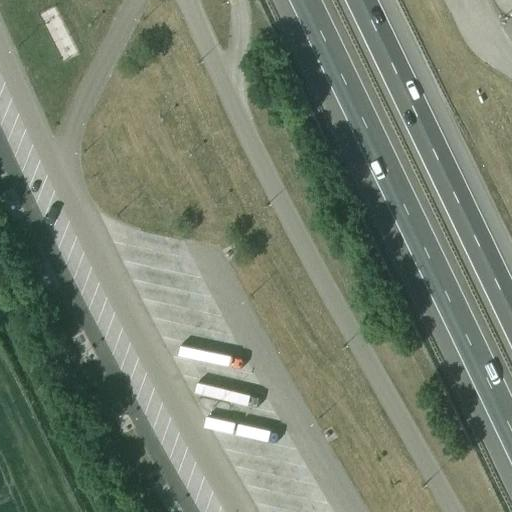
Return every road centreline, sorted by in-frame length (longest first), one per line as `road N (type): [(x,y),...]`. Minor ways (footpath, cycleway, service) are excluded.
road 1 (motorway): [(305,0),(511,434)]
road 2 (motorway): [(511,314),(362,0)]
